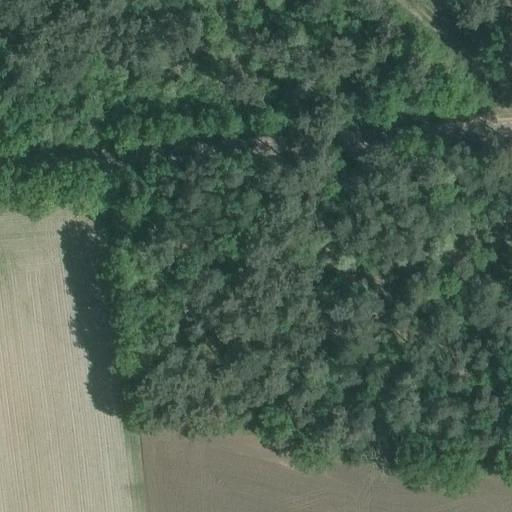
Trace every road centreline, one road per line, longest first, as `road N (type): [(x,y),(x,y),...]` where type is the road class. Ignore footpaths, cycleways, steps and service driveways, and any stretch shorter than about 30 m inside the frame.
road 1 (unclassified): [(0,169),(511,127)]
road 2 (track): [(402,0),(511,106)]
